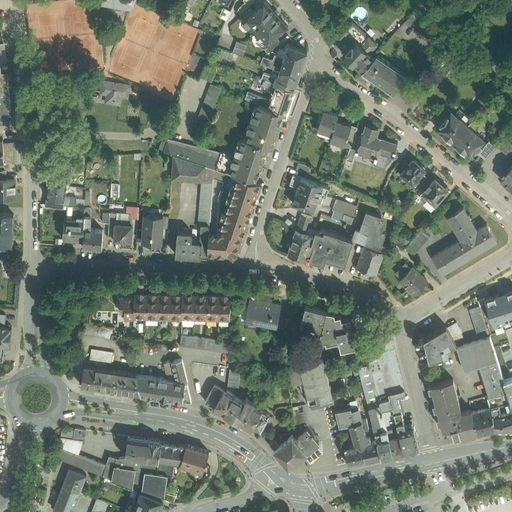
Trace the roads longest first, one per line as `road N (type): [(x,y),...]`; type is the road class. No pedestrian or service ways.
road 1 (residential): [(511,219),(322,59)]
road 2 (residential): [(255,266),(32,266)]
road 3 (residential): [(322,59),(261,220),(255,266)]
road 4 (primary): [(135,413),(243,446),(288,493)]
road 5 (residential): [(255,266),(365,291),(398,322)]
road 6 (primary): [(288,493),(435,463)]
road 7 (residential): [(398,322),(435,463)]
road 8 (residential): [(32,266),(22,128)]
road 9 (residential): [(511,251),(398,322)]
